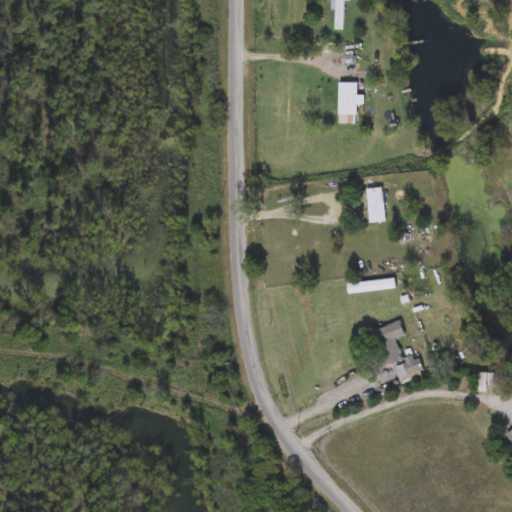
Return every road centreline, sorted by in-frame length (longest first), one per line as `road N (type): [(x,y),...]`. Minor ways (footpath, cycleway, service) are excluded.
road 1 (residential): [(359,511),(294,447),(267,404),(242,295),(237,0)]
road 2 (residential): [(294,447),(414,393),(493,394)]
road 3 (residential): [(280,425),(390,374)]
